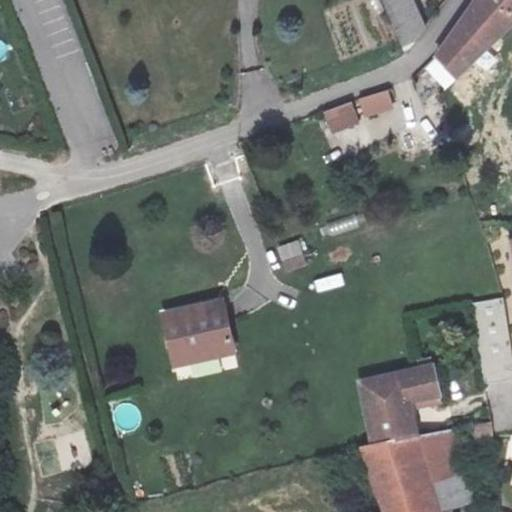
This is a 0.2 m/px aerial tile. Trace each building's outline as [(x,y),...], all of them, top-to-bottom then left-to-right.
[(386,0),(409,50),(427,27),(413,0),(386,0)] [(511,0),(486,0),(440,60),(453,72),(460,78),(511,27),(511,0)] [(443,82),(453,72),(440,60),(420,85),(435,98),(448,85),(443,82)] [(363,118),(395,110),(390,90),(358,98),(363,118)] [(323,112),(332,135),(361,123),(352,101),(323,112)] [(303,241),(280,244),(283,269),(306,267),(303,241)] [(511,294),(498,296),(500,305),(511,371),(511,294)] [(226,301),(167,313),(178,363),(236,351),(226,301)] [(367,392),(379,448),(418,438),(411,408),(443,398),(439,385),(448,384),(445,367),(367,392)] [(455,463),(462,461),(477,458),(484,511),(497,511),(488,427),(448,436),(455,463)] [(419,443),(440,511),(459,511),(473,508),(462,461),(455,463),(448,436),(419,443)] [(440,511),(419,443),(418,438),(379,448),(371,449),(362,451),(381,511),(440,511)]
